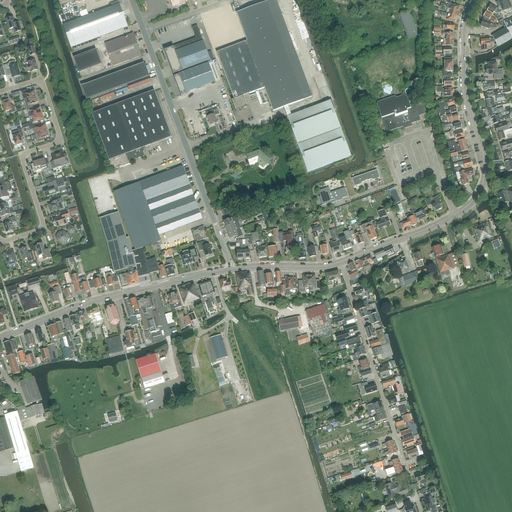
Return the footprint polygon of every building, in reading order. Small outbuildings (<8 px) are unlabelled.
[(224,49),(216,52),(224,72),(234,99),(231,100),(232,100),(236,110),(235,110),(235,111),(243,108),(248,106),(247,106),(243,95),(245,95),(264,88),(273,110),(273,111),(283,107),(288,106),(312,96),(276,0),(270,0),(236,13),(247,41),(224,49)] [(505,10),(511,7),(508,0),(500,0),(499,1),(498,0),(495,0),(496,1),(495,1),(498,8),(501,7),(502,11),(504,10),(504,11),(506,11),(505,10)] [(446,8),(450,9),(458,12),(458,10),(459,9),(459,8),(459,7),(459,6),(451,4),(451,6),(441,3),(440,6),(446,8)] [(119,4),(63,25),(71,47),(127,27),(119,4)] [(230,4),(211,10),(213,15),(235,8),(234,5),(230,6),(230,4)] [(496,13),(498,11),(496,8),(490,5),(486,11),(492,15),(494,12),(496,13)] [(410,11),(409,11),(399,14),(408,39),(418,36),(410,11)] [(455,19),(456,17),(448,14),(441,12),(440,15),(444,16),(447,17),(446,20),(454,22),(455,21),(456,19),(455,19)] [(483,16),(484,17),(483,18),(488,21),(489,20),(494,23),(496,19),(492,17),(491,15),(486,12),(483,16)] [(301,16),(291,19),(293,25),(303,22),(301,16)] [(13,17),(6,19),(8,25),(9,29),(13,28),(15,33),(21,30),(19,22),(15,23),(13,17)] [(511,18),(504,22),(506,28),(492,36),(498,47),(511,38),(511,18)] [(495,28),(496,25),(491,24),(491,23),(483,20),(480,26),(489,29),(489,28),(492,29),(493,27),(495,28)] [(127,52),(139,48),(133,33),(122,37),(127,52)] [(117,48),(120,55),(123,62),(130,60),(127,52),(122,37),(114,40),(117,48)] [(489,38),(481,39),(481,46),(482,50),(487,50),(487,45),(490,45),(489,38)] [(105,44),(108,51),(117,48),(114,40),(105,44)] [(164,49),(164,50),(173,74),(182,70),(210,60),(207,52),(203,41),(175,51),(173,46),(164,50),(164,49)] [(36,54),(34,46),(28,48),(30,55),(36,54)] [(117,48),(108,51),(110,59),(120,55),(117,48)] [(127,52),(130,60),(141,56),(139,48),(127,52)] [(93,59),(99,56),(96,49),(90,51),(93,59)] [(90,51),(85,53),(87,61),(93,59),(90,51)] [(85,53),(79,55),(82,63),(87,61),(85,53)] [(82,63),(79,55),(73,57),(76,65),(82,63)] [(120,55),(110,59),(113,66),(123,62),(120,55)] [(93,59),(96,66),(101,64),(99,56),(93,59)] [(444,71),(453,71),(452,61),(452,58),(444,58),(444,71)] [(87,61),(90,68),(96,66),(93,59),(87,61)] [(38,69),(35,60),(27,62),(28,65),(24,66),(26,72),(30,71),(31,72),(38,69)] [(8,64),(4,65),(7,76),(12,75),(13,78),(20,75),(17,64),(16,64),(15,62),(14,61),(9,62),(8,64)] [(82,63),(85,70),(90,68),(87,61),(82,63)] [(494,79),(503,78),(502,70),(497,71),(496,62),(488,63),(489,67),(486,67),(486,74),(489,74),(489,75),(494,74),(494,79)] [(79,72),(85,70),(82,63),(76,65),(79,72)] [(134,66),(119,72),(124,86),(128,84),(139,80),(149,76),(144,63),(134,66)] [(179,74),(174,76),(181,95),(186,93),(215,82),(208,63),(178,74),(179,74)] [(119,72),(109,75),(114,89),(118,88),(124,86),(119,72)] [(452,74),(443,74),(439,74),(439,79),(444,79),(444,86),(453,86),(453,79),(452,79),(452,74)] [(109,75),(100,79),(105,93),(107,92),(114,89),(109,75)] [(100,79),(91,82),(96,96),(97,96),(105,93),(100,79)] [(91,82),(81,86),(86,99),(96,96),(91,82)] [(495,85),(491,86),(490,82),(488,83),(488,82),(483,83),(484,91),(489,90),(491,90),(495,89),(495,85)] [(435,86),(435,93),(442,92),(442,98),(444,98),(444,97),(452,96),(452,93),(453,93),(453,88),(445,88),(445,89),(442,89),(442,86),(435,86)] [(510,88),(508,89),(501,90),(484,93),(485,98),(492,97),(493,96),(497,95),(497,94),(502,94),(502,93),(508,92),(511,92),(511,91),(511,89),(510,88)] [(24,100),(29,99),(37,96),(36,93),(35,93),(34,91),(28,93),(27,90),(24,91),(21,92),(24,100)] [(109,160),(119,157),(126,154),(129,162),(144,156),(141,148),(172,137),(154,90),(91,113),(109,160)] [(423,103),(411,108),(407,96),(404,95),(397,97),(394,96),(378,102),(376,104),(381,118),(382,118),(383,121),(387,132),(420,120),(419,116),(427,113),(423,103)] [(25,104),(27,109),(33,107),(32,104),(38,102),(37,100),(38,100),(37,96),(29,99),(30,102),(27,103),(25,104)] [(487,108),(494,106),(492,98),(485,100),(487,108)] [(440,109),(455,104),(454,99),(446,101),(447,102),(444,103),(443,100),(438,102),(440,109)] [(14,106),(11,106),(9,100),(8,101),(8,100),(3,102),(2,102),(5,112),(9,111),(10,113),(16,112),(14,106)] [(330,100),(287,117),(308,173),(351,157),(330,100)] [(441,113),(442,116),(450,114),(457,112),(456,106),(449,108),(449,110),(445,111),(444,108),(439,109),(440,113),(441,113)] [(27,109),(29,117),(42,113),(41,110),(40,110),(40,108),(33,110),(33,107),(27,109)] [(503,107),(496,109),(495,107),(492,108),(487,109),(489,116),(504,111),(503,107)] [(213,110),(206,113),(207,117),(210,125),(217,123),(215,115),(219,114),(218,110),(213,112),(213,110)] [(31,122),(32,126),(38,124),(37,121),(43,119),(42,117),(43,117),(42,113),(29,117),(31,122)] [(450,114),(442,116),(443,120),(447,119),(448,122),(452,121),(459,119),(458,114),(451,116),(450,114)] [(502,118),(501,114),(498,115),(498,114),(491,117),(494,124),(511,118),(510,115),(502,118)] [(451,131),(453,130),(461,128),(460,123),(451,125),(451,122),(442,124),(443,129),(450,127),(451,131)] [(506,122),(503,123),(494,126),(497,133),(509,129),(506,122)] [(38,124),(32,126),(33,129),(32,129),(34,134),(47,130),(46,127),(45,125),(39,127),(38,124)] [(22,143),(20,137),(23,136),(21,128),(18,129),(18,131),(16,132),(17,134),(13,136),(16,145),(17,145),(22,144),(21,143),(22,143)] [(511,128),(509,130),(509,129),(505,131),(497,133),(499,140),(507,138),(506,135),(510,134),(510,135),(511,133),(511,128)] [(47,130),(34,134),(36,140),(37,143),(43,141),(42,138),(48,136),(48,134),(47,130)] [(453,130),(451,131),(449,131),(451,137),(455,136),(456,140),(464,137),(462,130),(454,132),(453,130)] [(456,148),(466,145),(465,139),(458,141),(459,143),(455,144),(456,148)] [(511,140),(500,144),(503,151),(510,148),(511,147),(511,140)] [(511,148),(509,149),(508,150),(503,152),(505,159),(511,157),(511,148)] [(452,149),(449,149),(451,157),(454,156),(457,155),(456,152),(455,152),(455,151),(453,152),(452,149)] [(264,167),(270,159),(262,152),(261,153),(259,151),(256,152),(256,151),(246,155),(249,164),(256,162),(258,162),(264,167)] [(60,154),(57,154),(61,166),(62,167),(70,165),(67,155),(63,154),(63,152),(60,153),(60,154)] [(61,166),(57,154),(55,155),(55,154),(52,155),(54,162),(51,163),(53,169),(61,166)] [(38,160),(41,169),(46,168),(48,173),(51,171),(50,165),(47,166),(44,158),(40,159),(41,160),(38,160)] [(470,159),(458,163),(453,164),(454,167),(464,165),(465,169),(472,167),(470,159)] [(41,169),(38,160),(36,161),(36,160),(33,161),(34,165),(30,166),(33,176),(37,175),(36,171),(41,169)] [(139,182),(120,190),(114,192),(135,250),(161,240),(159,235),(202,219),(183,166),(139,182)] [(472,169),(462,171),(459,172),(463,184),(468,183),(466,176),(474,174),(472,169)] [(351,178),(354,186),(362,184),(361,183),(366,181),(365,181),(367,180),(368,180),(372,179),(372,180),(380,178),(377,170),(351,178)] [(50,187),(44,189),(46,196),(59,192),(57,187),(58,187),(57,185),(64,183),(63,179),(49,184),(50,187)] [(64,181),(65,185),(58,186),(59,190),(70,188),(68,180),(64,181)] [(110,183),(100,186),(103,198),(104,198),(104,201),(114,199),(113,195),(111,195),(109,188),(111,188),(110,183)] [(320,196),(319,197),(322,205),(330,203),(331,204),(336,202),(335,201),(337,201),(342,200),(342,198),(347,197),(345,188),(331,193),(329,187),(318,191),(320,196)] [(511,201),(511,204),(511,188),(497,193),(501,204),(511,201)] [(7,191),(0,192),(0,198),(2,198),(3,201),(9,199),(7,191)] [(61,196),(54,199),(55,202),(48,204),(51,212),(63,208),(61,203),(63,202),(61,196)] [(435,212),(442,208),(439,202),(441,201),(439,196),(433,198),(436,203),(431,205),(435,212)] [(9,199),(3,201),(4,204),(0,205),(0,211),(12,207),(10,202),(12,202),(11,199),(9,199)] [(393,202),(383,205),(385,211),(395,208),(393,202)] [(289,213),(293,213),(293,214),(297,212),(293,203),(286,206),(289,213)] [(12,207),(0,211),(0,212),(1,217),(7,215),(8,218),(16,215),(15,212),(14,213),(12,207)] [(384,219),(384,217),(386,216),(384,210),(378,212),(380,218),(381,218),(381,220),(375,222),(378,229),(390,225),(388,219),(384,220),(384,219)] [(418,222),(427,217),(424,210),(415,214),(418,222)] [(56,226),(56,227),(66,224),(65,219),(69,217),(68,211),(61,213),(62,216),(53,219),(54,222),(53,223),(54,226),(55,226),(56,226)] [(414,216),(413,214),(412,213),(411,213),(406,215),(408,220),(401,223),(403,228),(410,225),(412,225),(413,225),(415,224),(415,223),(417,222),(414,216)] [(119,214),(100,220),(107,243),(114,272),(116,271),(118,276),(119,276),(122,288),(139,284),(137,277),(149,274),(145,255),(143,248),(132,251),(129,238),(126,238),(119,214)] [(14,230),(12,223),(16,222),(16,220),(15,217),(9,219),(10,222),(4,224),(6,232),(14,230)] [(227,218),(223,220),(224,220),(224,221),(223,221),(226,227),(238,222),(238,220),(237,220),(236,218),(235,217),(228,220),(227,219),(228,219),(227,218)] [(238,222),(226,227),(228,233),(239,228),(241,228),(239,225),(238,222)] [(371,222),(361,226),(359,227),(362,234),(367,232),(370,240),(377,238),(371,222)] [(480,225),(485,240),(490,238),(491,240),(490,240),(493,247),(498,246),(497,243),(499,242),(497,238),(493,239),(487,222),(480,225)] [(482,241),(485,240),(480,225),(472,228),(478,242),(481,241),(482,241)] [(70,239),(68,238),(68,237),(70,234),(71,234),(74,233),(75,231),(74,228),(72,227),(69,228),(68,230),(68,232),(67,234),(63,232),(59,233),(56,237),(57,238),(58,241),(58,242),(62,244),(66,242),(67,242),(68,243),(70,239)] [(239,228),(228,233),(230,238),(238,235),(238,237),(242,236),(239,228)] [(333,253),(341,250),(339,245),(341,245),(335,229),(330,231),(333,240),(330,241),(331,244),(330,244),(333,253)] [(358,244),(364,242),(361,235),(360,232),(357,233),(355,234),(353,230),(349,232),(351,236),(354,235),(358,244)] [(283,232),(279,233),(280,242),(287,241),(288,246),(287,246),(286,247),(286,248),(285,248),(285,249),(286,250),(286,251),(287,251),(288,252),(289,252),(289,251),(290,251),(291,250),(294,249),(294,248),(295,248),(295,249),(293,231),(289,231),(289,233),(283,233),(283,232)] [(343,250),(352,247),(349,239),(352,239),(349,231),(343,232),(345,236),(339,238),(343,250)] [(304,246),(307,246),(306,241),(304,241),(303,236),(296,237),(298,251),(299,258),(306,258),(305,250),(304,246)] [(212,249),(213,248),(212,247),(211,246),(210,246),(209,244),(205,245),(205,244),(204,241),(197,244),(200,251),(203,250),(205,256),(208,255),(209,255),(210,255),(211,255),(211,254),(212,254),(211,250),(212,249)] [(35,246),(38,256),(42,255),(44,260),(51,257),(48,249),(45,250),(42,243),(38,245),(38,244),(37,244),(38,245),(35,246)] [(309,257),(316,256),(314,246),(311,247),(310,244),(307,245),(309,257)] [(258,258),(267,256),(266,245),(261,246),(261,245),(257,246),(257,249),(258,258)] [(322,255),(328,254),(326,245),(320,246),(322,255)] [(452,268),(459,266),(454,253),(448,255),(440,258),(439,255),(443,254),(440,245),(432,248),(433,253),(432,253),(433,259),(435,258),(440,273),(448,270),(452,268)] [(268,258),(278,256),(276,246),(267,247),(268,258)] [(392,246),(383,250),(385,255),(387,255),(388,258),(396,254),(392,246)] [(19,249),(23,260),(27,258),(28,262),(34,260),(32,252),(28,253),(26,247),(19,249)] [(183,265),(184,266),(195,262),(194,258),(198,256),(195,248),(190,250),(191,253),(181,256),(182,260),(181,261),(182,265),(183,265)] [(385,255),(383,250),(374,254),(376,258),(372,260),(375,265),(378,263),(376,259),(385,255)] [(12,251),(4,253),(8,265),(17,262),(14,255),(13,255),(12,251)] [(420,261),(423,260),(421,252),(414,254),(419,267),(422,266),(420,261)] [(150,254),(145,255),(149,273),(159,271),(158,267),(159,267),(160,275),(160,277),(161,277),(167,276),(164,265),(161,266),(160,262),(157,263),(156,258),(151,259),(150,254)] [(467,254),(462,256),(464,267),(470,266),(467,254)] [(369,263),(373,261),(370,256),(360,260),(363,268),(369,265),(369,263)] [(165,267),(168,276),(175,274),(172,265),(174,265),(173,259),(166,260),(168,266),(165,267)] [(402,275),(410,272),(405,259),(397,262),(402,275)] [(353,263),(348,265),(351,272),(348,273),(350,278),(358,274),(353,263)] [(414,272),(416,278),(419,277),(419,275),(427,273),(425,267),(417,270),(417,271),(414,272)] [(263,271),(257,272),(258,279),(258,281),(259,281),(260,287),(265,286),(263,271)] [(332,272),(334,280),(337,279),(338,284),(337,284),(337,285),(344,283),(343,278),(340,278),(338,271),(332,272)] [(112,272),(105,274),(108,285),(114,284),(114,282),(118,281),(117,275),(113,276),(112,272)] [(240,273),(236,274),(239,290),(239,291),(247,290),(248,296),(254,294),(250,273),(247,273),(247,272),(242,273),(240,273)] [(331,281),(334,280),(332,272),(326,274),(328,282),(329,285),(332,284),(331,281)] [(414,272),(398,278),(401,288),(417,282),(416,278),(414,272)] [(77,273),(71,275),(77,296),(87,294),(86,291),(90,290),(87,281),(86,281),(85,279),(82,280),(82,278),(79,279),(77,273)] [(273,279),(272,273),(264,274),(266,284),(269,283),(269,286),(273,285),(273,283),(274,283),(273,281),(274,281),(274,279),(273,279)] [(95,289),(102,287),(100,278),(101,278),(100,274),(95,275),(96,279),(89,281),(91,288),(95,287),(95,289)] [(305,287),(309,287),(309,275),(303,275),(303,280),(302,281),(298,282),(299,293),(305,292),(305,287)] [(309,275),(309,287),(315,287),(315,289),(319,288),(319,280),(316,281),(315,280),(315,275),(309,275)] [(295,282),(293,282),(293,277),(285,277),(286,296),(289,296),(289,289),(296,289),(296,281),(295,281),(295,282)] [(221,280),(220,280),(222,288),(226,287),(227,290),(230,289),(229,286),(231,286),(230,280),(228,281),(227,279),(224,279),(223,279),(222,279),(221,279),(221,280)] [(205,283),(210,297),(211,303),(214,302),(213,296),(212,296),(211,293),(215,292),(211,282),(212,282),(211,281),(206,283),(206,282),(205,283)] [(207,298),(210,297),(205,283),(203,283),(203,284),(199,285),(198,285),(198,286),(202,296),(206,295),(207,298)] [(16,284),(7,287),(7,289),(10,296),(10,297),(19,294),(18,293),(16,287),(16,284)] [(184,305),(199,300),(194,284),(190,285),(189,284),(178,288),(184,305)] [(365,284),(362,286),(361,284),(357,286),(357,288),(354,290),(356,296),(361,294),(363,299),(367,297),(367,296),(369,295),(365,284)] [(69,285),(63,287),(66,297),(67,300),(73,298),(73,295),(72,295),(69,285)] [(57,295),(61,294),(59,287),(53,289),(55,292),(49,294),(51,303),(59,301),(57,295)] [(29,293),(19,296),(24,312),(38,307),(33,292),(30,293),(29,293)] [(168,301),(169,304),(168,304),(170,310),(182,307),(180,301),(177,292),(174,293),(171,294),(168,295),(170,300),(168,301)] [(139,311),(144,328),(145,331),(149,329),(150,334),(152,334),(153,337),(161,335),(159,327),(162,326),(156,304),(154,303),(153,303),(151,296),(138,300),(141,311),(139,311)] [(219,309),(223,307),(218,296),(214,298),(219,309)] [(337,303),(338,306),(349,303),(348,299),(347,299),(346,297),(340,299),(339,297),(334,299),(335,303),(337,303)] [(131,299),(129,300),(131,308),(133,307),(134,312),(135,313),(136,315),(139,315),(137,310),(139,310),(136,299),(136,298),(134,299),(133,298),(132,298),(131,299)] [(128,299),(124,300),(129,317),(132,326),(135,326),(138,325),(136,315),(135,313),(134,312),(133,307),(131,308),(129,300),(128,299)] [(350,306),(349,303),(338,306),(339,309),(337,310),(339,315),(344,313),(344,310),(350,308),(349,306),(350,306)] [(324,305),(305,311),(314,339),(333,333),(324,305)] [(108,307),(107,307),(108,308),(107,308),(108,308),(108,310),(107,310),(106,310),(106,311),(107,311),(108,315),(107,315),(108,315),(109,319),(110,323),(110,324),(111,324),(113,325),(114,325),(118,324),(120,321),(120,320),(118,317),(119,316),(118,316),(117,312),(118,312),(117,312),(116,308),(116,307),(115,307),(114,308),(114,306),(113,306),(112,306),(109,307),(108,307)] [(262,313),(277,316),(278,310),(263,307),(262,313)] [(101,319),(103,318),(101,311),(99,311),(99,310),(98,310),(98,309),(97,309),(97,308),(93,309),(94,310),(93,310),(93,311),(87,312),(89,317),(90,317),(91,322),(96,321),(96,320),(97,321),(98,321),(98,320),(101,319)] [(368,313),(366,308),(359,310),(362,318),(371,315),(374,324),(380,322),(379,319),(376,313),(374,314),(371,312),(368,313)] [(188,314),(191,321),(196,318),(193,311),(188,314)] [(85,312),(77,314),(79,322),(79,323),(80,326),(85,324),(84,320),(87,320),(85,312)] [(76,326),(77,328),(77,330),(80,329),(76,315),(70,317),(73,326),(77,324),(78,326),(76,326)] [(297,316),(278,320),(280,331),(299,327),(297,316)] [(353,316),(345,319),(347,325),(355,322),(354,320),(355,319),(355,318),(354,318),(353,316)] [(68,334),(67,332),(70,331),(72,335),(74,335),(69,318),(64,320),(66,330),(64,330),(66,335),(68,334)] [(56,324),(57,328),(60,338),(65,337),(61,322),(56,324)] [(357,331),(355,323),(343,327),(345,332),(335,335),(337,341),(348,337),(347,334),(357,331)] [(48,327),(49,328),(51,337),(52,337),(53,341),(56,339),(55,336),(58,335),(55,324),(48,327)] [(386,344),(381,330),(381,329),(375,331),(375,330),(373,330),(372,326),(365,328),(368,338),(377,335),(378,340),(370,342),(371,348),(380,345),(381,345),(386,344)] [(45,341),(41,329),(35,331),(39,343),(42,342),(43,346),(46,345),(45,341)] [(127,341),(124,342),(125,347),(134,345),(135,348),(140,346),(138,339),(136,339),(134,330),(131,331),(129,331),(126,331),(126,332),(125,332),(127,341)] [(28,346),(34,344),(31,334),(25,336),(28,346)] [(228,357),(224,343),(221,335),(210,338),(217,361),(222,359),(228,357)] [(307,335),(297,338),(299,344),(309,341),(307,335)] [(123,350),(120,336),(106,339),(110,354),(123,350)] [(359,337),(347,341),(347,342),(346,343),(344,339),(338,341),(340,346),(346,344),(346,345),(348,344),(349,349),(361,345),(359,337)] [(16,352),(16,350),(18,349),(15,339),(10,341),(14,353),(16,352)] [(10,341),(4,343),(8,356),(7,356),(13,374),(20,372),(15,358),(14,354),(14,353),(10,341)] [(48,345),(51,360),(58,358),(54,344),(48,345)] [(383,358),(388,357),(385,345),(379,347),(372,349),(374,357),(382,354),(383,358)] [(359,356),(365,354),(363,346),(355,348),(356,352),(354,352),(355,354),(352,355),(353,360),(358,359),(358,360),(360,359),(359,356)] [(72,359),(69,347),(63,349),(65,359),(69,358),(69,360),(72,359)] [(47,348),(40,350),(43,360),(50,358),(47,348)] [(24,364),(27,362),(24,351),(18,353),(19,358),(20,362),(23,361),(24,364)] [(29,367),(36,365),(32,354),(26,356),(29,367)] [(136,360),(141,378),(145,389),(165,382),(155,354),(136,360)] [(184,357),(187,369),(195,367),(192,355),(184,357)] [(371,373),(369,366),(367,359),(358,361),(360,367),(358,367),(361,377),(371,373)] [(379,374),(388,371),(387,368),(388,368),(389,366),(388,363),(381,366),(381,368),(378,369),(379,374)] [(390,376),(388,371),(379,374),(381,379),(385,378),(385,380),(393,377),(392,375),(390,376)] [(33,377),(20,381),(28,404),(41,400),(33,377)] [(382,382),(382,383),(381,383),(382,386),(383,386),(384,388),(387,386),(388,388),(392,386),(395,393),(402,391),(397,377),(382,382)] [(367,382),(361,384),(362,387),(365,387),(367,394),(377,390),(375,383),(368,385),(367,382)] [(399,395),(398,395),(395,396),(391,397),(391,398),(387,399),(389,405),(398,402),(400,406),(407,403),(405,399),(401,400),(399,395)] [(368,412),(371,411),(382,408),(380,402),(373,404),(373,403),(366,406),(368,412)] [(43,414),(40,404),(37,405),(31,407),(20,410),(23,420),(34,417),(40,415),(43,414)] [(375,411),(377,416),(384,413),(382,408),(371,411),(371,414),(375,413),(374,412),(375,411)] [(34,468),(30,454),(17,411),(5,415),(21,472),(34,468)] [(386,419),(384,413),(377,416),(377,418),(375,419),(376,422),(379,421),(379,422),(386,419)] [(407,423),(411,421),(409,414),(401,416),(402,418),(395,421),(397,427),(404,424),(403,422),(404,422),(405,423),(407,422),(407,423)] [(0,418),(0,451),(14,448),(5,417),(0,418)] [(411,429),(408,430),(401,432),(403,440),(413,436),(411,429)] [(412,444),(415,443),(413,437),(402,441),(403,446),(409,444),(409,446),(412,445),(412,444)] [(388,449),(395,447),(392,440),(386,443),(382,445),(383,447),(387,446),(388,449)] [(397,453),(395,447),(388,449),(389,451),(385,453),(386,455),(390,454),(390,455),(397,453)] [(417,448),(416,449),(407,452),(409,459),(419,456),(417,448)] [(394,467),(401,465),(399,458),(392,461),(388,463),(389,465),(393,464),(394,467)] [(403,471),(401,465),(394,467),(385,470),(387,476),(403,471)] [(427,465),(422,467),(423,469),(419,470),(420,473),(415,475),(417,482),(420,481),(422,484),(427,482),(426,479),(427,479),(425,474),(427,473),(426,471),(429,470),(427,465)] [(401,489),(399,484),(395,485),(394,481),(392,482),(392,483),(385,485),(388,496),(395,493),(396,497),(402,495),(405,494),(406,498),(411,496),(410,492),(408,486),(401,489)] [(436,508),(435,508),(430,494),(436,492),(434,488),(423,492),(424,496),(426,501),(424,502),(427,511),(430,510),(430,511),(435,511),(436,511),(437,511),(436,508)] [(405,509),(401,510),(401,511),(415,511),(413,505),(412,505),(410,501),(403,503),(405,509)] [(394,502),(385,505),(387,511),(396,507),(394,502)]
